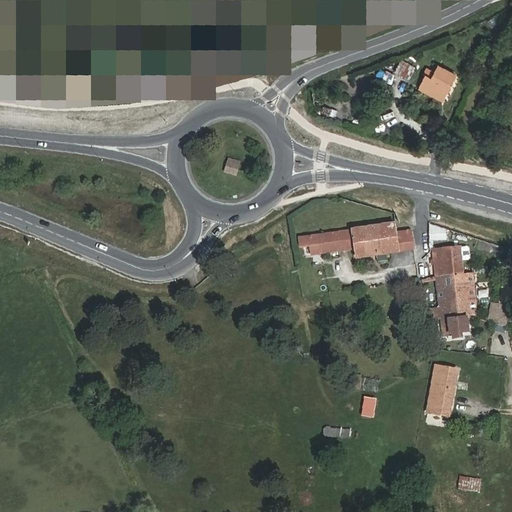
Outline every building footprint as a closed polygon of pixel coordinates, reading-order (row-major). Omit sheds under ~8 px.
[(410,80),(415,68),(401,61),(395,72),(410,80)] [(446,95),(456,75),(439,66),(432,80),(426,76),(423,83),(446,95)] [(443,100),(446,95),(423,83),(420,89),(443,100)] [(225,172),(236,175),(240,162),(228,159),(225,172)] [(446,238),(445,228),(429,222),(430,239),(446,238)] [(411,230),(397,232),(396,223),(336,232),(339,251),(354,248),(356,257),(414,249),(411,230)] [(339,251),(336,232),(318,235),(321,253),(339,251)] [(436,277),(463,273),(462,261),(461,248),(460,246),(433,249),(436,277)] [(467,248),(461,248),(462,261),(468,260),(469,258),(469,249),(467,248)] [(436,277),(441,319),(468,316),(467,314),(465,287),(474,286),(473,273),(463,273),(436,277)] [(474,286),(465,287),(467,314),(477,313),(474,286)] [(510,306),(493,304),(490,322),(507,326),(510,306)] [(441,319),(443,334),(469,331),(468,316),(441,319)] [(449,415),(457,370),(436,366),(428,412),(449,415)] [(361,376),(353,375),(351,388),(360,389),(361,376)] [(374,418),(376,398),(363,397),(361,417),(374,418)] [(350,430),(325,429),(325,435),(349,437),(350,430)] [(465,458),(464,468),(471,469),(472,459),(465,458)] [(460,476),(458,489),(478,492),(481,492),(482,479),(460,476)] [(463,499),(477,501),(478,492),(458,489),(457,499),(463,499)]
